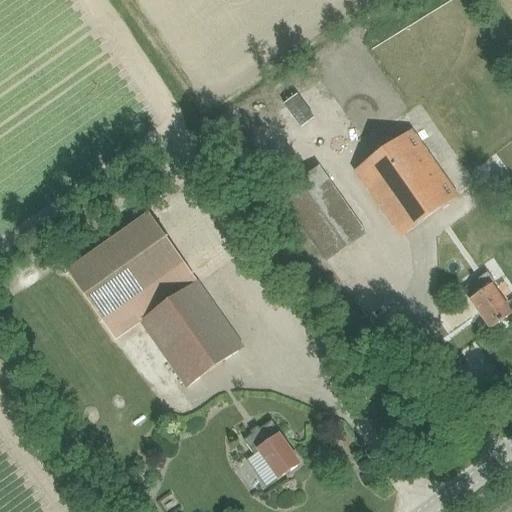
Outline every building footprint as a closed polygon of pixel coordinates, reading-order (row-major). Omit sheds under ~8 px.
[(401,236),(458,196),(412,132),(355,172),(401,236)] [(326,265),(368,235),(320,167),(278,196),(326,265)] [(197,284),(149,215),(148,214),(66,271),(115,342),(141,323),(187,388),(244,348),(198,283),(197,284)] [(490,331),(511,316),(491,286),(485,289),(478,279),(463,290),(470,300),(469,301),(490,331)] [(374,336),(379,332),(374,324),(368,327),(374,336)] [(217,405),(223,418),(235,412),(229,399),(217,405)] [(259,453),(279,481),(300,465),(280,437),(281,436),(271,422),(243,443),(254,457),(259,453)]
